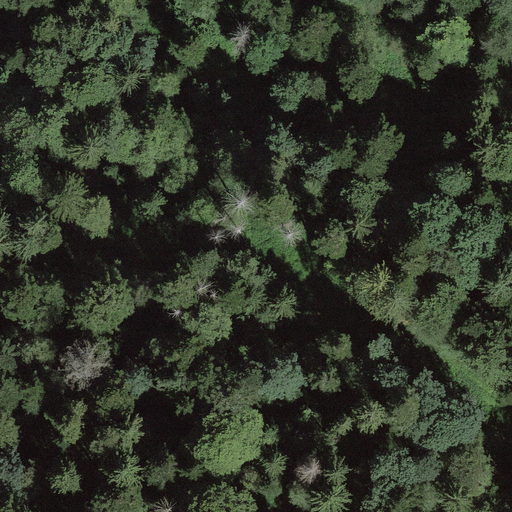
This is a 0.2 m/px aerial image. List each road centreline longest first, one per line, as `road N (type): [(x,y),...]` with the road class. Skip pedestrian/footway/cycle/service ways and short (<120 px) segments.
road 1 (track): [(42,511),(227,356),(286,327),(366,315),(411,329),(511,410)]
road 2 (track): [(366,315),(321,285),(219,254),(0,262)]
